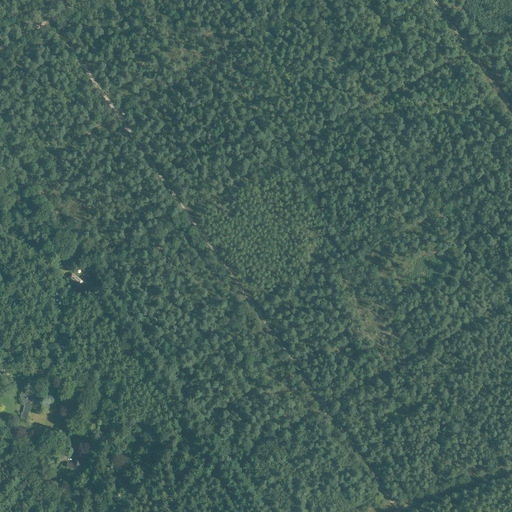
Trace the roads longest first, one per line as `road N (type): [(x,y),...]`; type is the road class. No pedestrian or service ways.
road 1 (track): [(325,407),(49,20)]
road 2 (track): [(0,169),(30,175),(269,511)]
road 3 (track): [(186,213),(470,53)]
road 4 (track): [(249,42),(24,170)]
road 5 (track): [(511,302),(325,407)]
road 6 (track): [(325,407),(398,510)]
road 7 (track): [(398,510),(511,469)]
